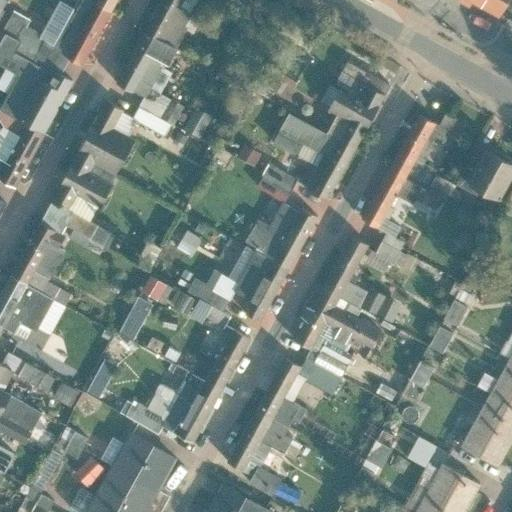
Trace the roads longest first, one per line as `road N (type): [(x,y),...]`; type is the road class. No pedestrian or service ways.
road 1 (residential): [(176,511),(430,49)]
road 2 (residential): [(0,248),(136,0)]
